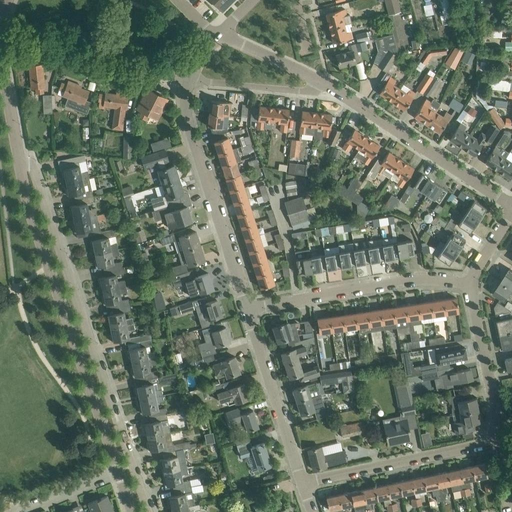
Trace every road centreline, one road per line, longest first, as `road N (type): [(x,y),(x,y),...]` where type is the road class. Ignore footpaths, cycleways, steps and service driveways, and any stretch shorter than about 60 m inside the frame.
road 1 (residential): [(147,511),(33,162),(16,152)]
road 2 (residential): [(16,152),(119,474)]
road 3 (unclassified): [(245,310),(185,116),(187,80)]
road 4 (unclassified): [(245,310),(370,285),(466,284)]
road 5 (unclassified): [(511,205),(342,94)]
road 6 (residential): [(301,480),(496,439)]
road 7 (unclassified): [(187,80),(118,70),(0,33)]
road 8 (residential): [(301,480),(245,310)]
road 9 (residential): [(496,439),(466,284)]
road 10 (unclassified): [(187,80),(342,94)]
